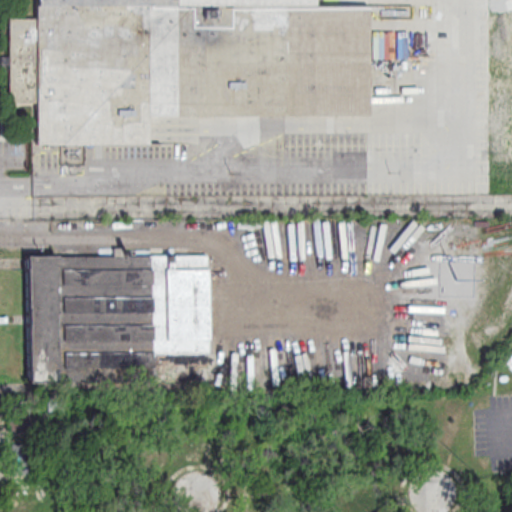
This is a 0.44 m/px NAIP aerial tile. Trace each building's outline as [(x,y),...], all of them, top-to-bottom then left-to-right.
[(35,0),(312,0),(312,11),(367,10),(368,118),(148,120),(148,146),(37,146),(37,105),(7,105),(7,21),(35,20),(35,0)] [(27,258),(205,256),(207,354),(153,355),(153,368),(59,369),(60,385),(28,385),(27,258)] [(48,398),(64,397),(64,414),(48,414),(48,398)] [(11,403),(38,403),(39,414),(29,415),(29,417),(31,417),(31,422),(32,422),(32,433),(10,434),(10,429),(7,429),(7,423),(10,423),(11,403)] [(182,432),(182,452),(213,453),(213,433),(182,432)] [(11,447),(32,446),(32,477),(11,477),(11,447)] [(135,471),(153,483),(169,459),(152,447),(135,471)] [(57,467),(71,467),(71,480),(54,480),(54,469),(57,469),(57,467)] [(34,487),(14,487),(13,511),(41,511),(42,504),(34,504),(34,487)] [(373,505),(375,511),(394,511),(387,498),(373,505)]
